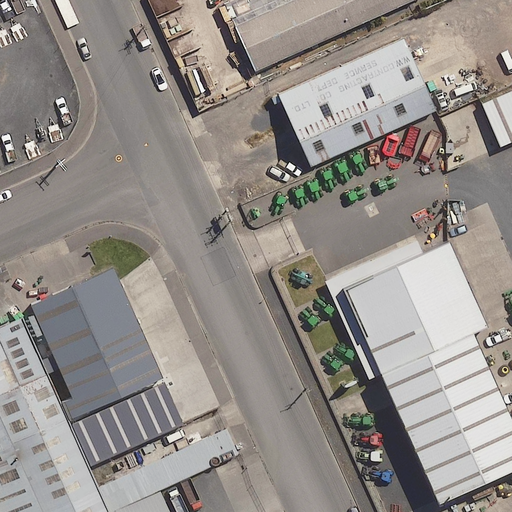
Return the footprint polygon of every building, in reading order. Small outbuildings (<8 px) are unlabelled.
[(382,0),(251,0),(244,3),(266,52),(382,0)] [(447,90),(414,15),(283,73),(316,148),(447,90)] [(511,123),(511,72),(490,82),(509,125),(511,123)] [(348,270),(383,349),(476,308),(489,303),(453,223),(348,270)] [(126,250),(39,288),(86,393),(173,354),(126,250)] [(67,511),(114,492),(27,298),(2,309),(0,303),(0,475),(16,511),(67,511)] [(511,387),(476,308),(383,349),(440,477),(511,444),(511,387)] [(196,399),(180,363),(129,386),(144,422),(196,399)]
